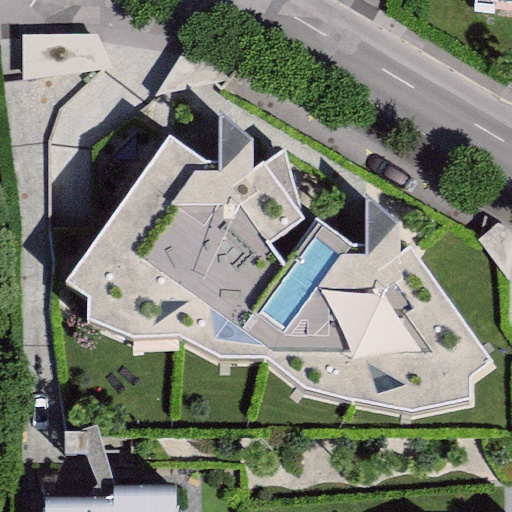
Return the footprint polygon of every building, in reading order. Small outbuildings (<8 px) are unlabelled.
[(95,37),(20,39),(21,82),(98,75),(107,75),(95,37)] [(100,235),(100,244),(167,147),(204,173),(216,174),(216,122),(219,72),(213,60),(181,57),(153,101),(147,106),(92,148),(100,235)] [(52,233),(100,235),(92,148),(147,106),(107,75),(98,75),(58,110),(48,143),(52,233)] [(204,173),(167,147),(100,244),(69,291),(86,306),(85,331),(135,349),(178,347),(218,371),(263,370),(304,402),(352,415),(410,424),(469,412),(470,389),(491,374),(409,260),(398,264),(397,238),(363,205),(365,267),(315,234),(283,281),(267,258),(302,232),(283,158),(251,181),(251,153),(216,122),(216,174),(204,173)] [(44,508),(43,511),(173,511),(174,497),(112,497),(112,508),(44,508)]
